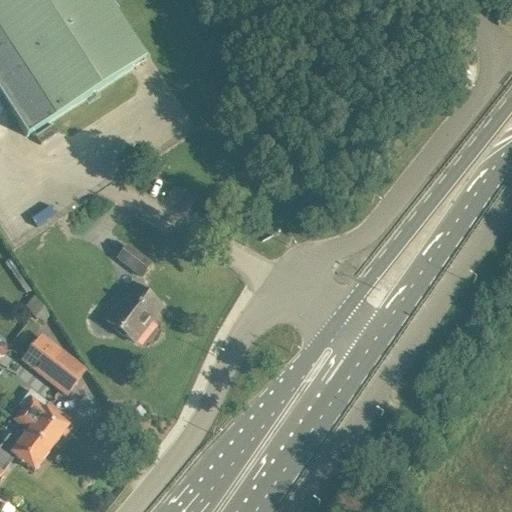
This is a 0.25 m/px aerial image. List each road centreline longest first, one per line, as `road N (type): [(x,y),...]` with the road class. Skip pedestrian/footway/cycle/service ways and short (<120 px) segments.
road 1 (unclassified): [(295,511),(511,204)]
road 2 (unclassified): [(339,317),(291,280),(249,326),(185,447),(130,511)]
road 3 (secondary): [(511,99),(339,317)]
road 4 (secondary): [(339,317),(187,511)]
road 5 (secondary): [(368,334),(511,151)]
road 6 (secondary): [(241,511),(368,334)]
